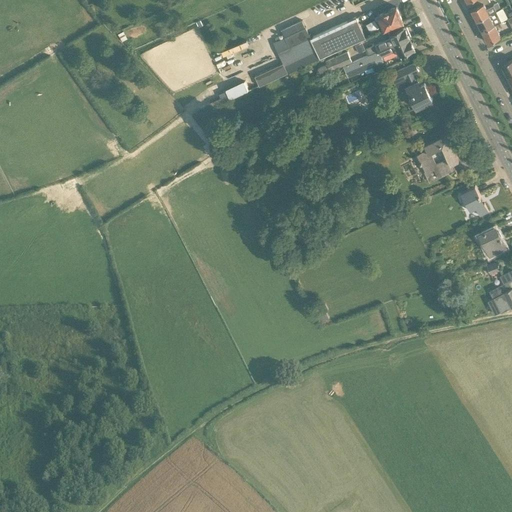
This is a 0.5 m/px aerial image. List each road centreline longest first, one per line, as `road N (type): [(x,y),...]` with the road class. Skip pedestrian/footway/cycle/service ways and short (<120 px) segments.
road 1 (track): [(98,511),(177,442),(248,394),(333,357),(511,315)]
road 2 (secondary): [(511,171),(425,0)]
